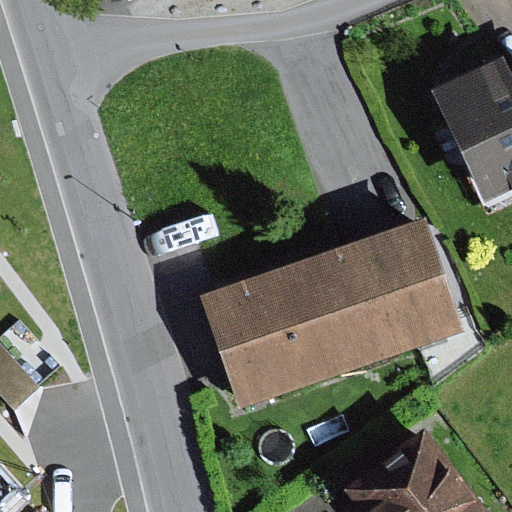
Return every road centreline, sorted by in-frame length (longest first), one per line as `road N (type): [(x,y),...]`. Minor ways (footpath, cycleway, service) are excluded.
road 1 (residential): [(189,511),(56,63)]
road 2 (residential): [(375,0),(288,27),(99,48),(56,63)]
